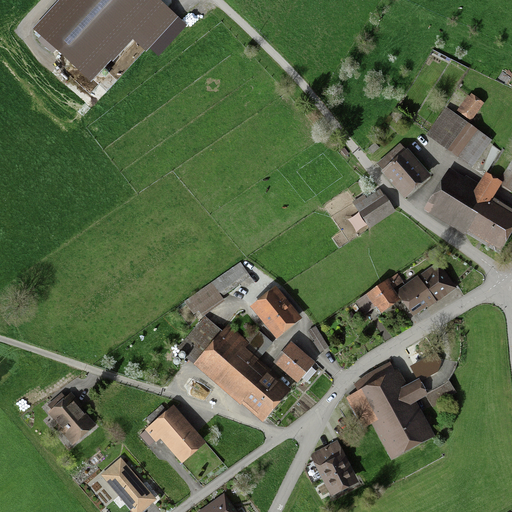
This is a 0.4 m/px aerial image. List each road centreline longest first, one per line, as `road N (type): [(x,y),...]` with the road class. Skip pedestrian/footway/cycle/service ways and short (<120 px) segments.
road 1 (unclassified): [(509,287),(403,205),(297,77),(215,0)]
road 2 (residential): [(325,411),(369,360),(509,287)]
road 3 (residential): [(177,511),(325,411)]
